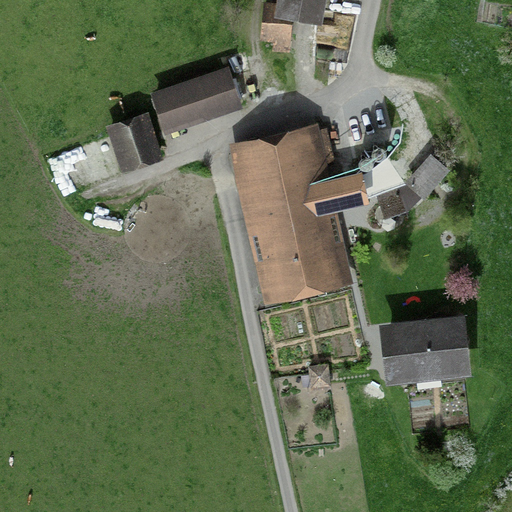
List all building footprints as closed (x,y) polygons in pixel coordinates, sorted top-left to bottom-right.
[(268,0),(266,14),(313,22),(317,0),(268,0)] [(213,68),(143,89),(154,127),(224,105),(213,68)] [(141,109),(100,122),(114,166),(155,153),(141,109)] [(228,141),(261,308),(352,290),(336,212),(359,207),(353,176),(329,181),(317,123),(228,141)] [(425,195),(452,166),(434,149),(407,178),(425,195)] [(455,309),(369,318),(375,376),(461,367),(455,309)]
